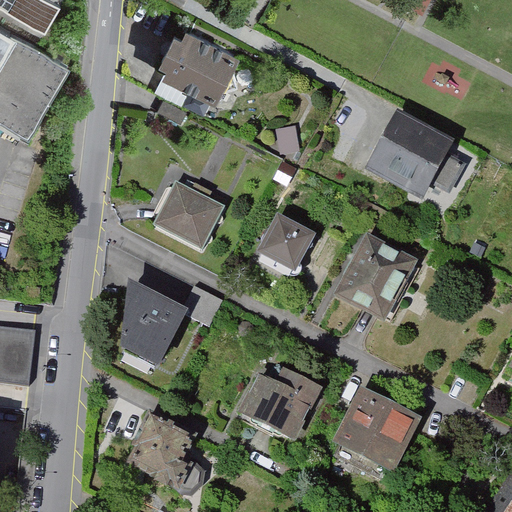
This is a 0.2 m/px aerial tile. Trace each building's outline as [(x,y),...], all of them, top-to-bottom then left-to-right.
[(63,7),(50,0),(0,0),(0,5),(47,33),(63,7)] [(0,113),(36,134),(78,63),(24,31),(25,28),(0,13),(0,113)] [(241,58),(191,33),(187,42),(179,38),(167,65),(174,68),(169,77),(220,102),(241,58)] [(189,117),(166,103),(163,109),(160,114),(183,127),(189,117)] [(458,148),(404,120),(374,176),(428,205),(458,148)] [(224,208),(176,184),(154,227),(202,251),(224,208)] [(310,236),(278,219),(261,250),(293,268),(310,236)] [(420,270),(373,244),(342,302),(389,327),(420,270)] [(121,281),(113,352),(157,375),(188,316),(121,281)] [(202,291),(188,316),(212,329),(226,304),(202,291)] [(38,336),(0,331),(0,389),(31,392),(38,336)] [(317,389),(283,372),(276,387),(258,378),(240,411),(292,438),(317,389)] [(418,420),(362,392),(337,441),(393,469),(418,420)] [(197,449),(155,428),(133,472),(193,503),(205,479),(186,469),(197,449)] [(511,511),(511,478),(489,511),(511,511)]
